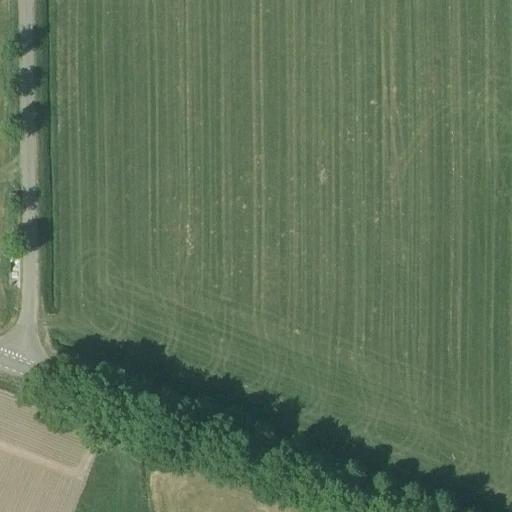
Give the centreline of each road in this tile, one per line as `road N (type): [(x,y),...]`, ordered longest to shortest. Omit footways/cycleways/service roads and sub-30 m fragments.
road 1 (tertiary): [(387,511),(25,366)]
road 2 (unclassified): [(25,366),(18,0)]
